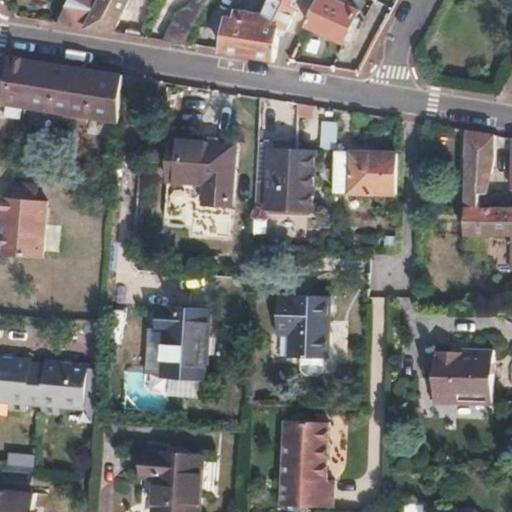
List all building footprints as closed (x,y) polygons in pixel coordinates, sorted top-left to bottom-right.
[(70,0),(59,22),(115,31),(129,0),(70,0)] [(194,0),(194,1),(178,13),(165,40),(189,43),(210,0),(194,0)] [(229,18),(223,49),(275,57),(279,33),(283,35),(298,0),(267,0),(257,22),(229,18)] [(318,0),(308,22),(343,39),(358,11),(344,4),(346,0),(318,0)] [(0,99),(3,100),(21,103),(53,109),(52,115),(68,117),(84,120),(86,114),(118,120),(121,72),(78,65),(30,57),(11,54),(0,62),(0,99)] [(466,231),(511,232),(511,206),(487,206),(495,159),(496,133),(469,129),(466,231)] [(170,178),(168,198),(203,200),(232,203),(236,142),(173,137),(170,178)] [(272,144),(258,144),(255,207),(269,207),(272,150),(272,144)] [(356,169),(355,189),(397,191),(399,150),(357,149),(356,169)] [(272,150),(269,207),(314,208),(317,151),(272,150)] [(343,189),(355,189),(356,169),(344,169),(343,189)] [(11,181),(11,196),(35,198),(36,182),(11,181)] [(35,198),(11,196),(0,196),(0,202),(0,211),(4,212),(1,253),(41,257),(45,199),(35,198)] [(282,290),(279,331),(292,331),(291,354),(329,357),(332,292),(282,290)] [(149,324),(146,370),(206,376),(210,308),(160,304),(159,325),(149,324)] [(438,349),(437,398),(495,400),(498,348),(479,347),(478,351),(438,349)] [(0,356),(0,399),(7,401),(7,407),(26,410),(27,403),(40,404),(40,411),(57,412),(59,406),(83,408),(86,365),(46,361),(45,364),(28,363),(28,359),(0,356)] [(285,422),(283,504),(337,507),(338,479),(330,478),(332,424),(285,422)] [(147,448),(146,472),(158,474),(155,511),(198,511),(203,453),(147,448)] [(9,467),(35,469),(36,454),(10,452),(9,467)] [(33,472),(3,468),(1,487),(0,487),(0,511),(35,511),(38,491),(31,490),(33,472)]
